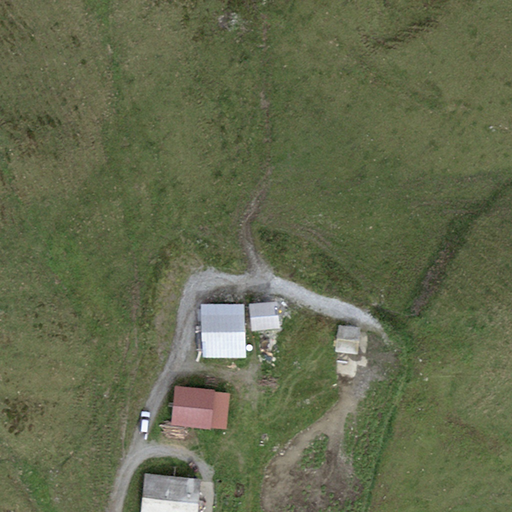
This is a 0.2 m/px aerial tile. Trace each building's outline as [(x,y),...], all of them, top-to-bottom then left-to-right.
[(253,308),(210,310),(212,363),(255,361),(253,308)] [(289,310),(261,311),(263,335),(291,333),(289,310)] [(372,335),(349,332),(345,358),(368,361),(372,335)] [(242,398),(186,392),(182,428),(238,434),(242,398)] [(214,511),(217,488),(156,481),(152,511),(214,511)]
